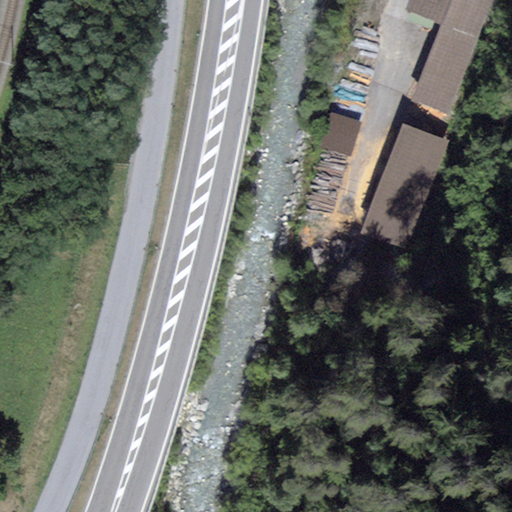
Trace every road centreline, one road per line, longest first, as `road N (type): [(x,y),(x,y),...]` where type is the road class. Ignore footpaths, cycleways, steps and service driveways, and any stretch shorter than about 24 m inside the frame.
road 1 (unclassified): [(165,0),(139,209),(112,337),(47,511)]
road 2 (primary): [(107,511),(208,151),(233,0)]
